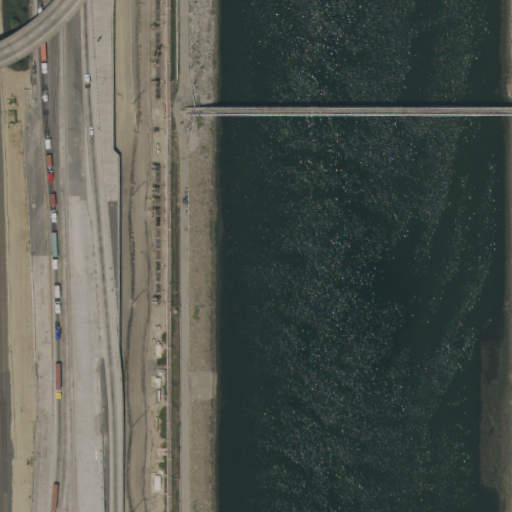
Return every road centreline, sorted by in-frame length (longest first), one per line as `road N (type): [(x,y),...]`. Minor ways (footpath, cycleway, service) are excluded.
road 1 (motorway): [(115,511),(114,396),(80,0)]
road 2 (motorway): [(49,0),(67,511)]
road 3 (motorway): [(90,511),(76,0)]
road 4 (motorway): [(57,212),(39,511)]
